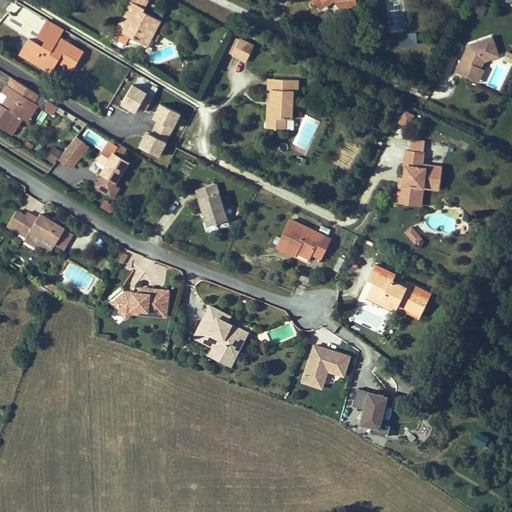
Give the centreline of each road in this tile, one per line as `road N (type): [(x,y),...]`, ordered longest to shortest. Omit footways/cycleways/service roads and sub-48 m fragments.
road 1 (residential): [(25,0),(202,107),(203,149),(215,161),(343,221),(357,215),(370,191)]
road 2 (residential): [(307,305),(129,235),(0,153)]
road 3 (residential): [(223,0),(418,93)]
road 4 (unknown): [(0,60),(103,126),(118,128),(131,116)]
